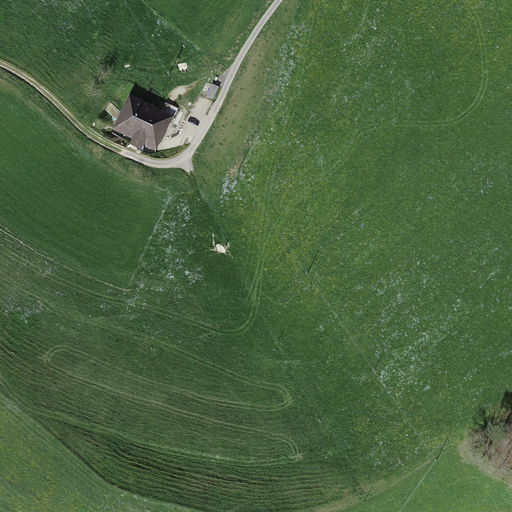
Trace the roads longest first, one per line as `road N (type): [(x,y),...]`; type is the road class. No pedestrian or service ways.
road 1 (track): [(278,0),(183,159),(159,163),(121,150)]
road 2 (track): [(315,511),(425,466),(511,401)]
road 3 (track): [(0,62),(121,150)]
